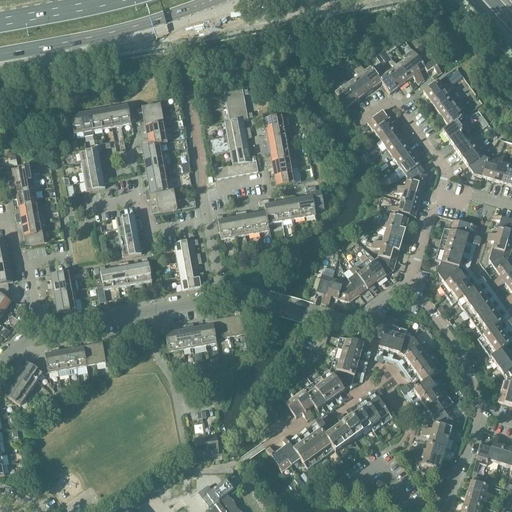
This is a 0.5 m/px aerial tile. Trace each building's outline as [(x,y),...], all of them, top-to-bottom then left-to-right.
[(426,53),(417,59),(416,59),(425,71),(424,71),(427,75),(433,71),(438,77),(441,75),(426,53)] [(414,55),(405,62),(421,84),(424,81),(419,75),(424,71),(425,71),(416,59),(417,59),(414,55)] [(393,70),(387,74),(399,90),(407,84),(396,68),(391,61),(388,64),(393,70)] [(405,62),(396,68),(407,84),(413,80),(417,86),(421,84),(405,62)] [(360,67),(356,69),(372,91),(381,85),(374,74),(370,69),(364,73),(360,67)] [(358,78),(352,82),(364,97),(372,91),(356,69),(353,71),(358,78)] [(377,71),(374,74),(381,85),(389,96),(399,90),(387,74),(382,78),(377,71)] [(342,79),(339,82),(355,104),(364,97),(352,82),(347,86),(342,79)] [(355,104),(339,82),(335,84),(340,91),(334,95),(346,110),(355,104)] [(423,94),(429,103),(451,87),(449,84),(442,89),(438,83),(423,94)] [(454,90),(451,87),(429,103),(435,112),(451,101),(447,95),(454,90)] [(224,95),(226,109),(245,106),(243,97),(248,96),(247,91),(242,92),(242,91),(224,95)] [(435,112),(442,121),(464,105),(462,101),(455,106),(451,101),(435,112)] [(442,121),(448,129),(458,122),(458,123),(464,119),(460,113),(466,108),(464,105),(442,121)] [(142,115),(143,119),(162,116),(160,106),(141,109),(141,110),(137,111),(138,116),(142,115)] [(226,109),(229,123),(229,124),(243,121),(243,122),(248,121),(248,120),(252,119),(252,114),(247,115),(245,106),(226,109)] [(118,109),(121,128),(131,126),(128,107),(118,109)] [(121,128),(118,109),(108,111),(112,130),(121,128)] [(108,111),(99,113),(102,131),(112,130),(108,111)] [(99,113),(89,114),(93,133),(102,131),(99,113)] [(367,125),(373,134),(395,118),(393,114),(386,119),(382,113),(367,125)] [(80,116),(83,135),(93,133),(89,114),(80,116)] [(83,135),(80,116),(70,118),(73,137),(83,135)] [(139,125),(140,130),(164,125),(162,116),(143,119),(144,124),(139,125)] [(264,127),(265,132),(284,128),(282,118),(263,121),(264,122),(259,123),(260,128),(264,127)] [(373,134),(380,142),(395,131),(391,126),(398,121),(395,118),(373,134)] [(224,124),(227,139),(250,134),(249,129),(245,130),(243,122),(243,121),(229,124),(229,123),(224,124)] [(442,133),(448,142),(471,126),(468,123),(462,128),(458,123),(458,122),(448,129),(442,133)] [(146,134),(147,138),(165,135),(164,125),(140,130),(141,134),(146,134)] [(448,142),(455,151),(470,140),(466,134),(473,130),(471,126),(448,142)] [(261,137),(262,142),(286,138),(284,128),(265,132),(266,136),(261,137)] [(395,131),(380,142),(386,151),(408,135),(406,132),(399,137),(395,131)] [(227,139),(230,153),(248,149),(247,140),(251,139),(250,134),(227,139)] [(143,144),(143,148),(144,149),(160,146),(167,145),(165,135),(147,138),(147,143),(143,144)] [(386,151),(392,160),(408,149),(404,143),(410,139),(408,135),(386,151)] [(268,146),(270,155),(279,153),(278,149),(288,147),(286,138),(262,142),(263,147),(268,146)] [(455,151),(461,160),(483,144),(481,141),(474,145),(470,140),(455,151)] [(461,160),(468,169),(483,158),(479,152),(486,147),(483,144),(461,160)] [(142,154),(144,163),(153,162),(152,157),(162,155),(160,146),(144,149),(143,148),(141,149),(137,150),(137,155),(142,154)] [(266,161),(267,165),(290,161),(288,147),(278,149),(279,153),(270,155),(270,160),(266,161)] [(248,149),(230,153),(232,167),(234,167),(241,166),(248,164),(256,163),(255,158),(250,159),(248,149)] [(392,160),(398,169),(421,153),(418,149),(412,154),(408,149),(392,160)] [(79,155),(81,165),(104,161),(103,156),(99,157),(98,152),(79,155)] [(398,169),(405,178),(420,166),(416,161),(423,156),(421,153),(398,169)] [(140,169),(141,174),(164,169),(162,155),(152,157),(153,162),(144,163),(145,168),(140,169)] [(482,179),(492,182),(500,156),(496,155),(494,163),(487,161),(482,179)] [(492,182),(503,185),(508,167),(502,165),(504,157),(500,156),(492,182)] [(473,177),(482,179),(487,161),(485,160),(483,158),(468,169),(473,177)] [(81,165),(83,175),(101,171),(100,167),(105,166),(104,161),(81,165)] [(272,170),(274,179),(283,177),(282,172),(292,171),(290,161),(267,165),(267,170),(272,170)] [(248,164),(248,165),(250,175),(258,174),(256,163),(248,164)] [(250,175),(248,165),(241,166),(243,176),(250,175)] [(234,167),(236,178),(243,176),(241,166),(234,167)] [(407,180),(406,183),(424,188),(428,176),(420,166),(405,178),(407,180)] [(232,167),(227,168),(229,179),(236,178),(234,167),(232,167)] [(503,185),(511,187),(511,168),(508,167),(503,185)] [(12,177),(14,186),(24,185),(23,180),(32,178),(30,168),(11,172),(12,172),(7,173),(8,178),(12,177)] [(229,179),(227,168),(220,170),(222,180),(229,179)] [(146,178),(148,187),(157,185),(156,181),(166,179),(164,169),(141,174),(142,179),(146,178)] [(222,180),(220,170),(213,171),(215,182),(222,180)] [(83,175),(84,184),(108,180),(107,175),(102,176),(101,171),(83,175)] [(283,177),(274,179),(275,183),(270,184),(271,189),(276,188),(276,189),(294,185),(292,171),(282,172),(283,177)] [(10,192),(11,197),(35,192),(32,178),(23,180),(24,185),(14,186),(15,191),(10,192)] [(144,192),(145,197),(169,193),(166,179),(156,181),(157,185),(148,187),(149,192),(144,192)] [(108,180),(84,184),(86,194),(105,190),(104,185),(109,185),(108,180)] [(396,187),(395,191),(421,198),(424,188),(406,183),(404,189),(396,187)] [(311,194),(312,199),(314,213),(315,212),(324,211),(321,192),(316,193),(315,188),(310,189),(311,194)] [(402,197),(400,203),(418,209),(421,198),(395,191),(394,195),(402,197)] [(17,201),(18,210),(28,208),(27,204),(36,202),(35,192),(11,197),(12,202),(17,201)] [(156,201),(156,205),(175,202),(173,192),(169,193),(145,197),(146,202),(156,201)] [(287,198),(291,222),(305,219),(304,209),(299,210),(297,201),(293,202),(292,197),(287,198)] [(280,214),(282,223),(291,222),(287,198),(282,199),(283,204),(274,205),(275,214),(280,214)] [(304,209),(305,219),(315,217),(315,212),(314,213),(312,199),(297,201),(299,210),(304,209)] [(19,215),(14,215),(15,220),(39,216),(36,202),(27,204),(28,208),(18,210),(19,215)] [(175,202),(156,205),(157,210),(152,211),(153,215),(158,215),(177,212),(175,202)] [(264,207),(265,214),(268,226),(282,223),(280,214),(275,214),(274,205),(269,206),(268,202),(263,202),(264,207)] [(418,209),(400,203),(398,210),(390,208),(389,212),(415,220),(418,209)] [(246,213),(241,214),(245,237),(259,235),(257,225),(253,226),(251,217),(247,218),(246,213)] [(237,219),(227,221),(229,230),(234,229),(236,239),(245,237),(241,214),(236,215),(237,219)] [(265,214),(251,217),(253,226),(257,225),(259,235),(269,233),(268,226),(265,214)] [(21,224),(22,229),(41,226),(46,225),(44,215),(39,216),(15,220),(16,225),(21,224)] [(380,221),(379,225),(405,233),(408,222),(390,216),(388,223),(380,221)] [(229,230),(227,221),(223,222),(222,217),(217,218),(218,223),(217,223),(221,242),(236,239),(234,229),(229,230)] [(499,224),(497,230),(498,230),(511,234),(511,222),(493,217),(492,221),(499,224)] [(135,223),(134,218),(115,221),(117,231),(141,227),(140,222),(135,223)] [(465,249),(470,251),(470,254),(474,255),(476,247),(466,244),(470,232),(477,234),(479,230),(453,222),(450,232),(444,231),(441,241),(465,249)] [(385,231),(383,238),(402,243),(405,233),(379,225),(377,229),(385,231)] [(18,234),(19,239),(42,235),(41,226),(22,229),(23,233),(18,234)] [(142,232),(141,227),(117,231),(119,241),(138,237),(137,233),(142,232)] [(496,237),(488,235),(487,238),(511,245),(511,234),(498,230),(496,237)] [(42,235),(19,239),(20,244),(24,243),(25,248),(44,245),(42,235)] [(119,241),(121,250),(144,246),(143,241),(138,242),(138,237),(119,241)] [(374,242),(373,246),(399,253),(402,243),(383,238),(382,244),(374,242)] [(488,263),(491,267),(502,259),(503,255),(510,256),(511,248),(511,245),(487,238),(486,242),(493,244),(488,263)] [(0,241),(0,252),(6,251),(6,247),(10,246),(9,241),(5,242),(4,241),(0,241)] [(462,259),(461,260),(467,261),(467,264),(471,265),(473,257),(463,254),(465,249),(441,241),(438,252),(462,259)] [(174,245),(175,255),(194,252),(193,247),(198,246),(197,242),(192,242),(174,245)] [(144,246),(121,250),(122,260),(141,256),(140,251),(145,251),(144,246)] [(379,252),(377,259),(396,264),(399,253),(373,246),(371,250),(379,252)] [(0,266),(14,264),(13,259),(8,260),(6,251),(0,252),(0,266)] [(175,255),(177,265),(201,260),(200,255),(195,256),(194,252),(175,255)] [(434,263),(440,264),(459,270),(465,272),(466,266),(460,264),(461,260),(462,259),(438,252),(434,263)] [(493,283),(495,286),(511,274),(511,263),(509,259),(510,256),(503,255),(502,259),(491,267),(499,278),(493,283)] [(374,263),(369,256),(366,258),(371,265),(365,269),(376,285),(385,278),(374,263)] [(377,261),(374,263),(385,278),(393,273),(396,264),(377,259),(377,261)] [(143,266),(133,268),(135,277),(140,276),(142,286),(152,284),(148,265),(147,260),(142,261),(143,266)] [(177,265),(179,274),(198,271),(197,266),(201,265),(201,260),(177,265)] [(0,266),(0,276),(11,275),(10,270),(15,269),(14,264),(0,266)] [(128,264),(123,265),(127,288),(142,286),(140,276),(135,277),(133,268),(129,268),(128,264)] [(439,289),(446,298),(466,283),(466,284),(471,280),(473,283),(476,280),(471,273),(463,279),(458,272),(459,270),(440,264),(437,276),(444,285),(439,289)] [(119,270),(110,272),(112,281),(116,280),(118,290),(127,288),(123,265),(118,266),(119,270)] [(376,285),(365,269),(360,273),(355,266),(352,269),(368,291),(376,285)] [(112,281),(110,272),(105,273),(104,268),(99,269),(100,274),(103,293),(118,290),(116,280),(112,281)] [(353,278),(348,282),(359,297),(368,291),(352,269),(348,271),(353,278)] [(179,274),(180,284),(204,279),(203,274),(198,275),(198,271),(179,274)] [(51,282),(52,287),(71,284),(69,274),(50,277),(46,278),(46,283),(51,282)] [(504,285),(508,290),(511,287),(511,274),(495,286),(497,290),(504,285)] [(0,276),(0,286),(8,286),(13,285),(13,284),(17,283),(16,278),(12,279),(11,275),(0,276)] [(321,305),(324,306),(332,280),(321,277),(316,295),(323,297),(321,305)] [(204,279),(180,284),(182,293),(201,290),(200,285),(205,284),(204,279)] [(457,304),(463,312),(483,297),(484,298),(489,294),(490,297),(494,294),(489,287),(480,293),(478,289),(482,286),(484,288),(488,286),(482,279),(469,288),(466,284),(466,283),(446,298),(452,307),(457,304)] [(332,280),(324,306),(328,307),(330,299),(337,301),(343,283),(332,280)] [(345,284),(343,283),(337,301),(349,305),(359,297),(348,282),(345,284)] [(48,292),(49,297),(73,293),(71,284),(52,287),(53,291),(48,292)] [(0,296),(11,304),(8,286),(0,286),(0,296)] [(55,301),(55,306),(74,302),(73,293),(49,297),(50,302),(55,301)] [(11,304),(0,296),(0,309),(5,312),(11,304)] [(463,312),(469,321),(490,306),(490,307),(495,303),(497,306),(500,303),(495,296),(487,302),(484,298),(483,297),(463,312)] [(74,302),(55,306),(56,310),(52,311),(52,316),(57,315),(57,316),(76,312),(74,302)] [(469,321),(476,330),(496,315),(496,316),(501,312),(503,314),(506,312),(501,305),(493,311),(490,307),(490,306),(469,321)] [(235,318),(226,320),(229,338),(244,336),(241,317),(240,317),(239,312),(234,313),(235,318)] [(476,330),(482,338),(497,327),(498,328),(508,321),(509,323),(511,321),(511,319),(508,314),(499,320),(496,316),(496,315),(476,330)] [(216,317),(211,318),(215,341),(216,341),(229,338),(226,320),(217,321),(216,317)] [(208,328),(198,330),(200,339),(205,338),(207,347),(217,346),(216,341),(215,341),(211,318),(206,318),(208,328)] [(193,326),(188,327),(192,350),(207,347),(205,338),(200,339),(198,330),(194,330),(193,326)] [(383,352),(388,353),(389,353),(396,329),(385,326),(384,329),(383,334),(381,340),(375,360),(384,362),(385,358),(382,357),(383,352)] [(184,332),(175,334),(176,343),(181,343),(183,352),(192,350),(188,327),(183,327),(184,332)] [(477,342),(484,351),(504,336),(504,337),(509,333),(506,329),(501,332),(498,328),(497,327),(482,338),(477,342)] [(394,355),(400,356),(405,338),(407,332),(396,329),(389,353),(388,353),(386,363),(394,365),(395,361),(392,360),(394,355)] [(176,343),(175,334),(170,335),(169,330),(165,331),(165,336),(168,354),(183,352),(181,343),(176,343)] [(484,351),(490,360),(505,348),(506,349),(511,344),(511,337),(507,341),(504,337),(504,336),(484,351)] [(330,372),(294,398),(310,420),(313,418),(308,411),(313,407),(321,417),(325,414),(321,409),(326,406),(329,411),(334,408),(330,403),(334,400),(338,405),(343,401),(339,396),(351,387),(354,379),(360,381),(362,375),(356,373),(357,369),(363,370),(365,365),(359,363),(360,358),(366,360),(368,354),(362,353),(365,341),(354,338),(352,344),(339,340),(330,372)] [(407,364),(410,368),(430,354),(424,344),(419,348),(413,341),(405,338),(400,356),(402,357),(403,359),(398,363),(402,367),(407,364)] [(96,342),(92,343),(96,367),(106,365),(102,346),(97,347),(96,342)] [(87,349),(83,349),(86,368),(96,367),(92,343),(87,344),(87,349)] [(69,352),(64,353),(67,372),(77,370),(73,346),(68,347),(69,352)] [(78,346),(73,346),(77,370),(86,368),(83,349),(78,350),(78,346)] [(490,360),(496,368),(511,357),(511,352),(509,354),(506,349),(505,348),(490,360)] [(59,349),(54,350),(58,373),(67,372),(64,353),(60,354),(59,349)] [(45,356),(46,361),(48,375),(58,373),(54,350),(49,351),(50,355),(45,356)] [(413,372),(416,377),(436,363),(430,354),(410,368),(405,371),(403,369),(400,371),(405,378),(413,372)] [(511,357),(496,368),(503,378),(511,371),(511,357)] [(46,361),(27,365),(43,376),(48,375),(46,361)] [(433,379),(443,372),(436,363),(416,377),(411,380),(409,378),(406,380),(411,387),(419,381),(423,386),(433,379)] [(20,366),(17,370),(37,384),(43,376),(27,365),(24,369),(20,366)] [(19,377),(16,381),(32,392),(37,384),(17,370),(15,375),(19,377)] [(511,371),(503,378),(504,380),(501,393),(511,396),(511,371)] [(419,402),(440,387),(433,379),(423,386),(408,396),(406,394),(403,397),(409,405),(412,403),(414,404),(418,401),(419,402)] [(9,382),(6,386),(26,400),(32,392),(16,381),(13,385),(9,382)] [(26,400),(6,386),(4,390),(8,393),(5,397),(20,408),(26,400)] [(426,411),(446,396),(440,387),(419,402),(418,401),(414,404),(412,403),(409,405),(414,412),(422,406),(425,409),(426,411)] [(511,396),(501,393),(497,404),(511,407),(511,396)] [(383,427),(392,420),(374,395),(369,398),(373,403),(369,406),(368,407),(383,427)] [(426,411),(425,409),(420,413),(419,411),(415,414),(420,421),(429,415),(432,420),(448,409),(453,405),(446,396),(426,411)] [(310,420),(294,398),(285,405),(296,420),(302,416),(307,422),(310,420)] [(341,426),(342,426),(353,441),(370,429),(374,434),(383,427),(368,407),(369,406),(365,401),(360,405),(364,410),(354,417),(352,414),(352,413),(350,409),(345,413),(350,420),(345,423),(343,420),(344,419),(341,416),(337,419),(341,426)] [(273,405),(268,408),(271,413),(276,409),(277,409),(273,405)] [(279,414),(276,409),(271,413),(275,417),(279,414)] [(434,422),(433,425),(451,430),(455,419),(448,409),(432,420),(434,422)] [(328,425),(333,432),(344,447),(353,441),(342,426),(341,426),(336,429),(334,426),(335,426),(333,422),(328,425)] [(311,438),(325,459),(334,452),(335,454),(344,447),(333,432),(328,435),(326,432),(327,431),(321,423),(316,427),(312,430),(315,435),(311,438)] [(423,429),(422,433),(448,440),(451,430),(433,425),(431,431),(423,429)] [(302,445),(316,465),(325,459),(311,438),(307,433),(303,436),(306,441),(302,444),(302,445)] [(429,439),(427,445),(445,451),(448,440),(422,433),(421,437),(429,439)] [(216,437),(205,439),(208,457),(219,455),(216,437)] [(498,466),(503,448),(496,446),(499,438),(494,437),(490,450),(491,450),(487,463),(488,463),(498,466)] [(208,457),(205,439),(194,441),(197,459),(208,457)] [(291,467),(300,461),(293,451),(284,439),(281,441),(285,448),(280,452),(291,467)] [(298,448),(293,451),(300,461),(307,472),(316,465),(302,445),(302,444),(299,439),(294,443),(298,448)] [(508,469),(511,455),(511,442),(509,450),(503,448),(498,466),(508,469)] [(417,450),(416,453),(442,461),(445,451),(427,445),(425,452),(417,450)] [(491,450),(490,450),(480,447),(472,474),(477,475),(479,467),(486,469),(488,463),(487,463),(491,450)] [(291,467),(280,452),(274,456),(270,449),(266,452),(282,474),(291,467)] [(437,478),(439,472),(442,461),(416,453),(415,457),(423,460),(421,467),(424,468),(422,473),(437,478)] [(238,511),(236,510),(233,503),(227,498),(214,507),(215,507),(214,506),(233,492),(226,482),(211,492),(208,488),(198,495),(209,509),(210,508),(212,511),(211,511),(238,511)] [(488,488),(470,483),(467,494),(493,501),(494,497),(486,495),(488,488)] [(493,501),(467,494),(464,504),(482,509),(484,503),(492,505),(493,501)]
